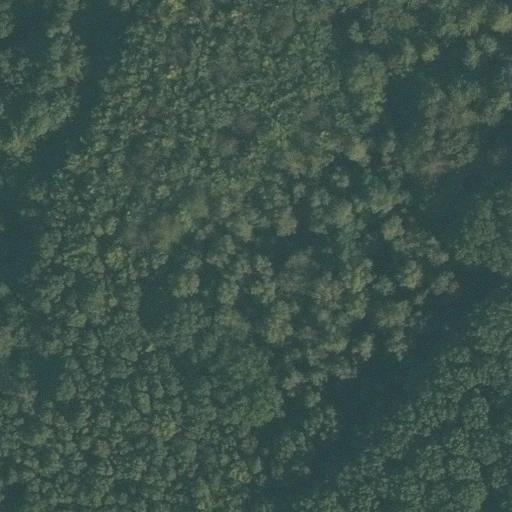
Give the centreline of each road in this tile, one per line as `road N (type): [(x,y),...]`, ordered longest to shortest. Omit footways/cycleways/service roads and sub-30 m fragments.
road 1 (track): [(295,0),(388,126),(511,260)]
road 2 (track): [(511,299),(306,511)]
